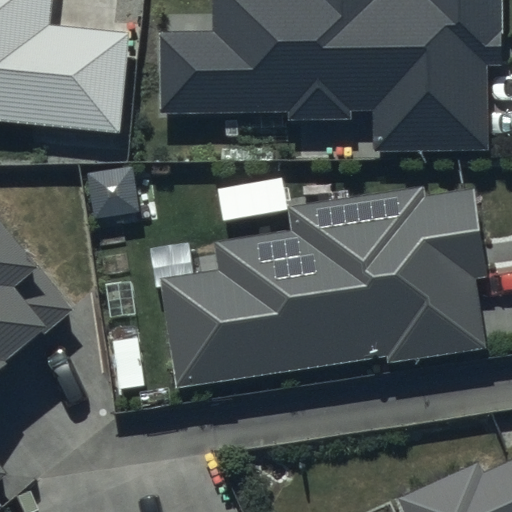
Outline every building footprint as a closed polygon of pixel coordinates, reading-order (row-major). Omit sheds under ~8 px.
[(0,0),(0,119),(121,130),(129,34),(50,27),(52,0),(0,0)] [(216,0),(216,35),(161,35),(161,115),(290,115),(290,122),(352,122),(352,113),(373,113),(373,151),(488,151),(488,62),(505,62),(504,0),(216,0)] [(424,189),(291,209),(294,231),(214,243),(218,269),(162,278),(180,391),(371,362),(370,355),(389,352),(391,366),(487,351),(475,279),(491,277),(477,188),(425,196),(424,189)] [(0,478),(7,473),(0,463),(0,371),(75,311),(0,218),(0,478)] [(479,463),(398,499),(403,511),(511,511),(511,460),(484,473),(479,463)]
